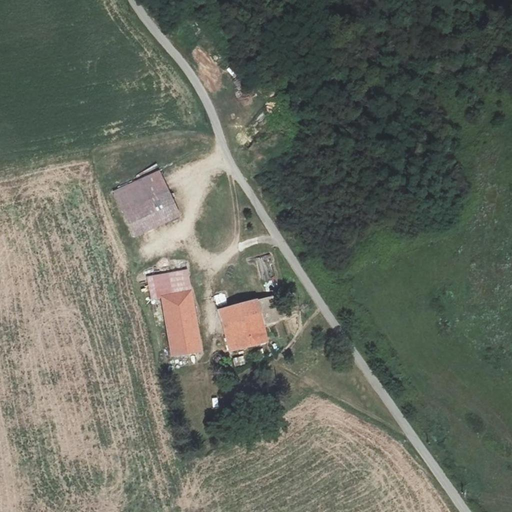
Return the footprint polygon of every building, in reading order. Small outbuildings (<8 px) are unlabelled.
[(158,171),(114,192),(135,236),(179,215),(158,171)] [(156,280),(159,296),(190,291),(187,275),(156,280)] [(201,351),(190,291),(159,296),(168,346),(162,347),(164,357),(201,351)] [(229,351),(267,342),(262,324),(285,318),(279,295),(219,309),(229,351)] [(235,368),(245,365),(242,357),(233,360),(235,368)]
